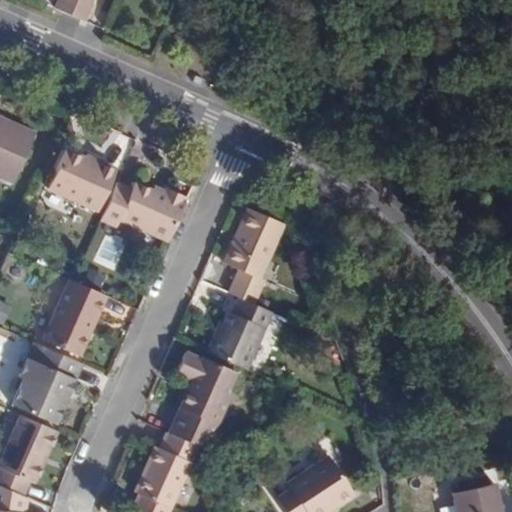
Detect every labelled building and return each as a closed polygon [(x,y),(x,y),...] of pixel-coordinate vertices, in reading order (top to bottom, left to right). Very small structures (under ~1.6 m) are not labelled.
[(58,0),(55,9),(87,23),(96,0),(58,0)] [(0,121),(9,126),(12,120),(0,114),(0,121)] [(0,178),(13,185),(36,131),(12,120),(9,126),(0,121),(0,178)] [(78,204),(98,213),(117,168),(89,154),(87,157),(67,149),(50,191),(78,204)] [(121,220),(168,240),(187,198),(168,190),(165,196),(154,192),(136,184),(133,191),(116,184),(100,220),(116,227),(121,220)] [(157,186),(154,192),(165,196),(168,190),(157,186)] [(238,270),(229,293),(238,297),(257,305),(266,283),(261,280),(286,226),(247,209),(222,263),(238,270)] [(83,357),(109,296),(73,281),(69,279),(43,339),(83,357)] [(218,323),(206,352),(250,370),(274,313),(257,305),(238,297),(231,312),(226,325),(218,323)] [(224,309),(218,323),(226,325),(231,312),(224,309)] [(57,424),(83,364),(34,342),(18,378),(22,379),(12,404),(57,424)] [(169,433),(201,447),(208,451),(233,397),(229,395),(239,374),(187,351),(176,376),(185,380),(191,383),(184,399),(169,433)] [(191,383),(185,380),(178,396),(184,399),(191,383)] [(37,483),(59,432),(19,414),(0,459),(0,485),(25,497),(31,482),(37,483)] [(169,433),(165,432),(159,448),(155,446),(135,492),(140,494),(132,511),(172,511),(174,509),(201,447),(169,433)] [(277,498),(286,511),(329,511),(354,495),(328,455),(287,482),(290,489),(277,498)] [(502,511),(497,484),(452,493),(455,511),(502,511)] [(0,511),(27,511),(29,498),(25,497),(0,485),(0,511)]
